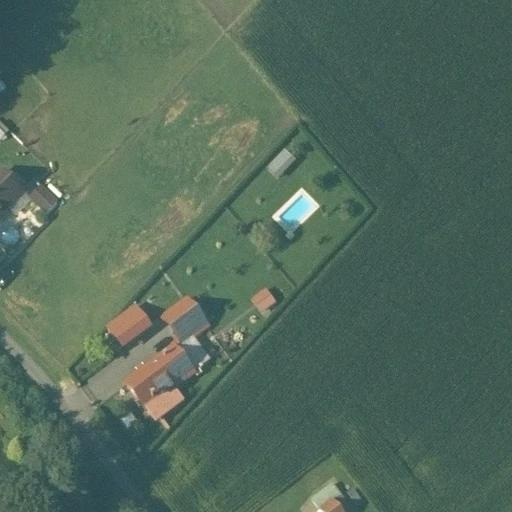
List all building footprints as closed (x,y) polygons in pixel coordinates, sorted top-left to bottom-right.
[(284,152),(265,170),(275,180),(293,163),(284,152)] [(1,174),(0,174),(0,218),(23,195),(1,174)] [(56,205),(40,189),(29,200),(45,216),(56,205)] [(264,291),(249,302),(260,315),(274,304),(264,291)] [(186,306),(164,323),(183,348),(205,331),(186,306)] [(133,308),(101,330),(117,353),(149,331),(133,308)] [(173,353),(127,388),(145,412),(191,377),(173,353)] [(340,498),(331,487),(311,503),(317,511),(322,511),(332,504),(340,498)] [(350,511),(340,498),(332,504),(338,511),(350,511)]
